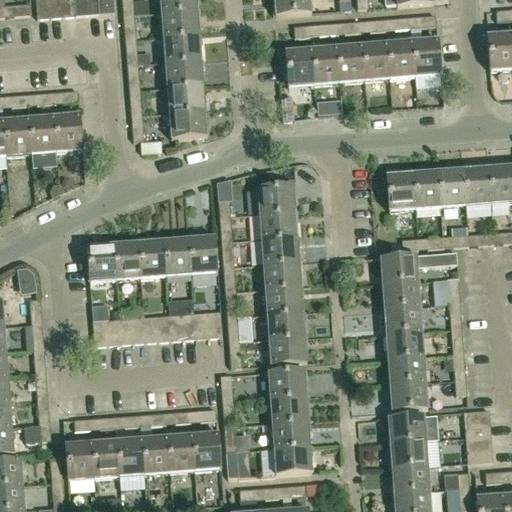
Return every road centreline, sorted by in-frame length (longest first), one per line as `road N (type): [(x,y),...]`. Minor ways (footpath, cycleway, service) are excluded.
road 1 (residential): [(201,379),(62,382),(49,228)]
road 2 (residential): [(114,195),(104,57),(0,58)]
road 3 (residential): [(244,156),(472,135)]
road 4 (unknown): [(235,46),(462,17)]
road 5 (residential): [(114,195),(244,156)]
road 6 (residential): [(472,135),(461,0)]
